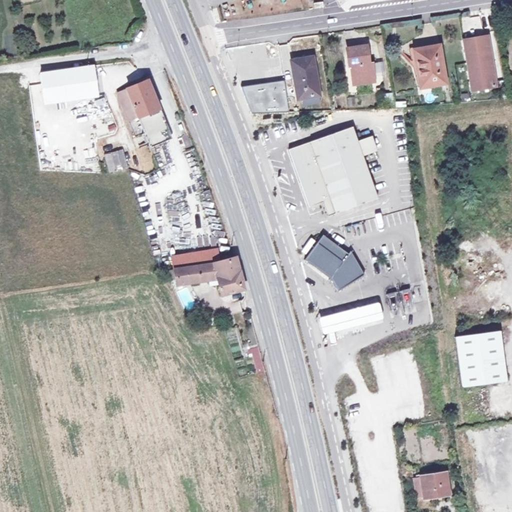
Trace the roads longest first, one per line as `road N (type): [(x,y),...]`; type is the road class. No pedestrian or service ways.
road 1 (primary): [(329,511),(268,262),(171,0)]
road 2 (tertiary): [(348,511),(278,231),(206,41)]
road 3 (primary): [(169,44),(249,262),(310,511)]
road 4 (residential): [(206,41),(482,0)]
road 5 (unclassified): [(169,44),(0,69)]
